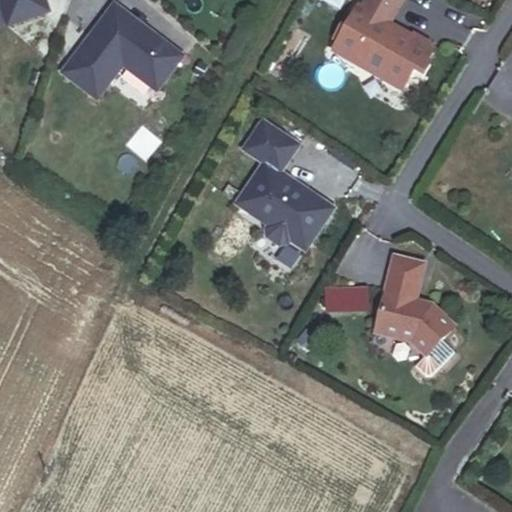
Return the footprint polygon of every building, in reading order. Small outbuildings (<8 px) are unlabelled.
[(6,0),(23,39),(63,23),(53,0),(6,0)] [(390,24),(403,0),(366,0),(362,8),(360,7),(353,17),(349,15),(341,28),(346,31),(339,42),(333,52),(402,91),(414,70),(423,76),(429,65),(428,61),(431,53),(429,44),(414,35),(411,37),(390,24)] [(183,59),(119,10),(70,74),(102,98),(127,66),(159,91),(183,59)] [(339,42),(346,31),(341,28),(335,40),(339,42)] [(334,209),(281,174),(299,147),(263,122),(244,151),(264,165),(237,205),(269,227),(266,231),(267,238),(279,246),(286,245),(289,241),(305,252),(334,209)] [(415,303),(424,266),(395,258),(376,334),(412,343),(426,356),(454,328),(432,307),(415,303)]
